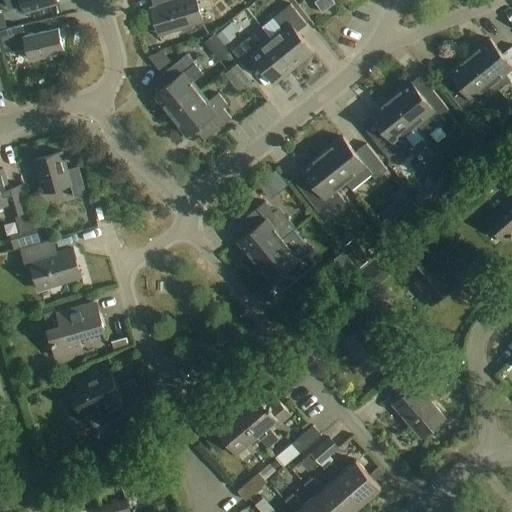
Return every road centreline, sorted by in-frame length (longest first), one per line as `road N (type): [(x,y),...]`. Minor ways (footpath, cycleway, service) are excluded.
road 1 (residential): [(191,206),(382,52),(401,0)]
road 2 (residential): [(169,382),(139,339),(124,282),(129,263),(188,227)]
road 3 (residential): [(423,504),(294,356)]
road 4 (residential): [(485,453),(475,353),(483,325),(511,296)]
road 5 (residential): [(191,206),(121,141),(97,103)]
road 6 (residential): [(266,324),(188,227)]
